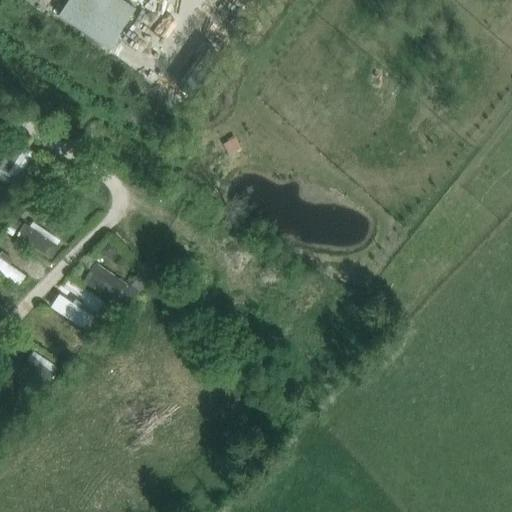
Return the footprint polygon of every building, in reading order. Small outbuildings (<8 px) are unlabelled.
[(102,57),(131,15),(108,0),(71,0),(54,24),(102,57)] [(20,148),(2,167),(20,184),(38,166),(20,148)] [(0,173),(0,193),(8,199),(17,185),(0,173)] [(34,230),(60,249),(71,234),(45,215),(34,230)] [(0,264),(34,280),(40,267),(3,250),(0,257),(0,264)] [(95,273),(134,302),(147,285),(108,256),(95,273)] [(106,329),(114,313),(68,292),(60,307),(106,329)] [(0,402),(0,424),(4,426),(12,407),(0,402)]
